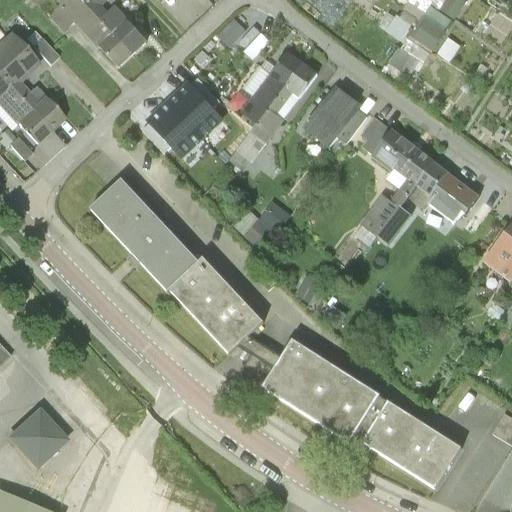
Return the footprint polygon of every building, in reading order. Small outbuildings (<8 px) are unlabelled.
[(119,71),(133,59),(79,0),(54,0),(63,9),(49,21),(63,37),(76,24),(119,71)] [(79,0),(133,59),(148,45),(115,10),(108,17),(101,10),(112,0),(79,0)] [(402,40),(408,19),(421,23),(427,0),(394,0),(395,1),(404,3),(400,16),(391,14),(385,35),(402,40)] [(430,7),(388,65),(410,81),(452,23),(430,7)] [(0,48),(0,79),(50,135),(63,123),(35,92),(29,97),(19,86),(39,68),(11,38),(0,48)] [(50,68),(59,59),(43,42),(34,50),(50,68)] [(255,99),(242,115),(257,126),(297,75),(282,64),(271,78),(255,99)] [(245,91),(255,99),(271,78),(261,70),(245,91)] [(257,126),(252,132),(267,144),(284,122),(277,117),(294,94),(300,99),(311,85),(297,75),(257,126)] [(37,146),(50,135),(0,79),(0,111),(16,129),(19,126),(37,146)] [(242,93),(239,80),(230,83),(233,95),(242,93)] [(188,88),(168,106),(201,141),(220,122),(188,88)] [(336,89),(306,131),(331,150),(337,142),(357,115),(362,108),(336,89)] [(201,141),(168,106),(150,123),(182,158),(201,141)] [(366,121),(357,115),(337,142),(346,148),(366,121)] [(362,152),(373,160),(393,135),(375,121),(361,140),(368,145),(362,152)] [(245,173),(267,144),(252,132),(230,161),(245,173)] [(420,155),(393,135),(373,160),(392,174),(394,171),(403,177),(420,155)] [(10,147),(25,163),(32,156),(17,140),(10,147)] [(400,192),(391,205),(390,206),(398,211),(400,209),(416,188),(433,165),(420,155),(403,177),(409,181),(400,192)] [(433,165),(416,188),(431,199),(435,194),(438,197),(430,208),(454,226),(462,215),(466,217),(467,215),(479,199),(448,176),(433,164),(433,165)] [(409,181),(403,177),(394,171),(392,174),(386,181),(400,192),(409,181)] [(168,295),(170,293),(200,265),(199,264),(122,182),(90,211),(168,295)] [(260,213),(279,228),(293,211),(273,196),(260,213)] [(377,240),(398,211),(390,206),(391,205),(384,200),(362,229),(377,240)] [(411,218),(400,209),(398,211),(377,240),(388,248),(411,218)] [(369,250),(377,240),(362,229),(355,239),(369,250)] [(511,283),(511,232),(487,264),(511,283)] [(204,261),(199,264),(200,265),(170,293),(229,357),(239,348),(249,338),(264,325),(204,261)] [(262,284),(270,293),(278,285),(271,276),(262,284)] [(319,286),(306,279),(297,296),(310,303),(319,286)] [(275,370),(283,359),(249,338),(239,348),(256,358),(275,370)] [(387,405),(379,399),(380,398),(293,342),(283,359),(275,370),(263,390),(351,446),(356,438),(363,443),(362,444),(436,491),(461,450),(388,404),(387,405)] [(0,346),(0,369),(11,359),(0,346)] [(38,414),(10,441),(38,471),(66,444),(38,414)] [(511,420),(505,416),(493,436),(511,447),(511,420)] [(44,511),(0,493),(0,511),(44,511)]
